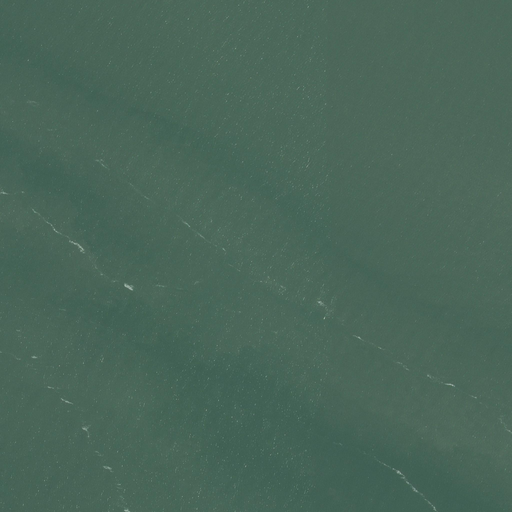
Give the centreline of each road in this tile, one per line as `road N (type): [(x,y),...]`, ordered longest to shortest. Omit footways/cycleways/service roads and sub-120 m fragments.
road 1 (trunk): [(305,511),(319,0)]
road 2 (trunk): [(302,0),(289,511)]
